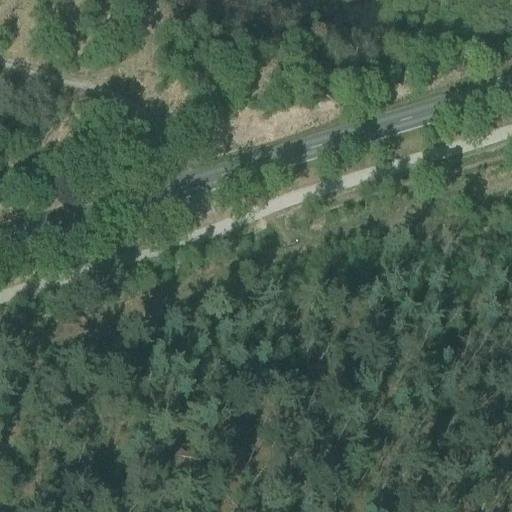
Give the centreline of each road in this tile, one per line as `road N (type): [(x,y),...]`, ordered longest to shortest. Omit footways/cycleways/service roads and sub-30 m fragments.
road 1 (secondary): [(0,244),(511,86)]
road 2 (track): [(211,232),(150,120),(111,94),(0,54)]
